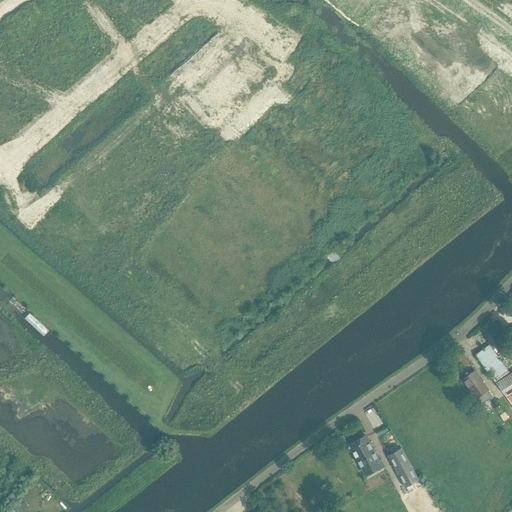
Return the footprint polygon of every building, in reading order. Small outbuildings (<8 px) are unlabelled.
[(220,114),(193,139),(209,157),(218,149),(222,153),(242,134),(250,124),(255,128),(270,108),(246,90),(224,119),(220,114)] [(334,145),(326,157),(342,166),(352,172),(359,160),(334,145)] [(317,151),(309,164),(334,179),(342,166),(326,157),(317,151)] [(128,191),(106,221),(125,235),(132,226),(137,230),(152,210),(161,201),(166,206),(183,190),(163,168),(134,195),(128,191)] [(292,175),(281,185),(294,198),(302,206),(312,196),(292,175)] [(274,177),(263,188),(283,209),(294,198),(281,185),(274,177)] [(353,190),(344,201),(359,212),(368,219),(377,207),(353,190)] [(335,195),(326,207),(350,225),(359,212),(344,201),(335,195)] [(240,228),(231,239),(246,250),(255,257),(264,245),(240,228)] [(222,232),(213,245),(237,262),(246,250),(231,239),(222,232)] [(189,249),(179,259),(192,272),(200,280),(210,270),(189,249)] [(171,251),(160,262),(181,283),(192,272),(179,259),(171,251)] [(254,275),(244,286),(258,298),(267,306),(276,295),(254,275)] [(236,279),(226,291),(248,310),(258,298),(244,286),(236,279)] [(503,364),(505,362),(491,343),(475,355),(495,382),(510,373),(503,364)] [(493,397),(475,371),(463,379),(481,405),(493,397)] [(511,372),(496,383),(506,398),(507,398),(511,405),(511,372)] [(350,452),(353,453),(363,471),(380,461),(366,436),(349,445),(348,448),(350,452)] [(418,480),(401,449),(388,456),(405,487),(418,480)]
